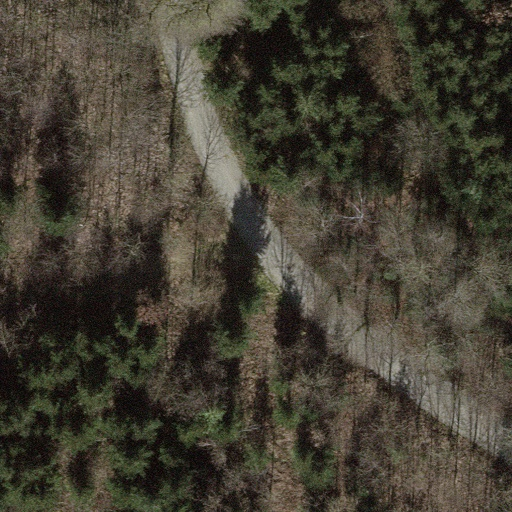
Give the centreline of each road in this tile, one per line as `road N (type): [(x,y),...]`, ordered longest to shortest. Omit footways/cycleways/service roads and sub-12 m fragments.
road 1 (track): [(175,0),(209,120),(268,240),(299,281),(418,384),(511,444)]
road 2 (track): [(268,240),(0,301)]
